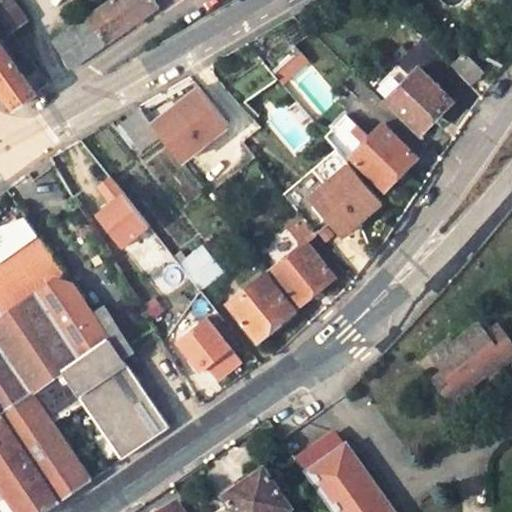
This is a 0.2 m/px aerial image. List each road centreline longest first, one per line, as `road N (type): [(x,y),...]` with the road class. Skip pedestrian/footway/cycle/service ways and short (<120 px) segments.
road 1 (tertiary): [(91,511),(344,330)]
road 2 (residential): [(257,0),(3,144)]
road 3 (tertiary): [(511,99),(344,330)]
road 4 (tertiary): [(344,330),(403,291),(511,174)]
